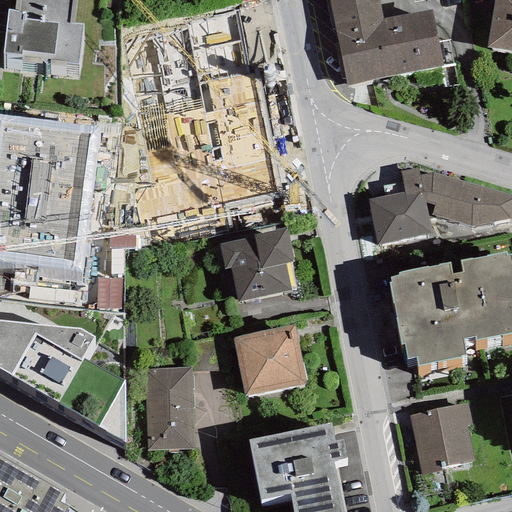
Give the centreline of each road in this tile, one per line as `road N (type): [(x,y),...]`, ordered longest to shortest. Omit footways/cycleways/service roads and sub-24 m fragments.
road 1 (residential): [(317,140),(387,511)]
road 2 (residential): [(317,140),(391,133),(511,169)]
road 3 (secondary): [(149,511),(0,424)]
road 4 (residential): [(289,0),(317,140)]
